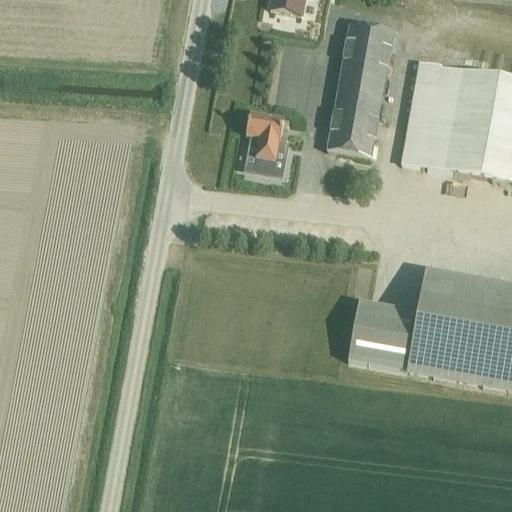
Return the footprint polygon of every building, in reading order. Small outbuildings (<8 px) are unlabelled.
[(271,0),(269,15),(300,21),(304,0),(271,0)] [(392,38),(349,30),(326,156),(370,164),(392,38)] [(511,87),(440,74),(441,72),(419,67),(400,170),(511,189),(511,87)] [(283,126),(249,120),(245,142),(258,144),(255,164),(274,168),(277,147),(283,149),(286,134),(282,133),(283,126)] [(358,307),(347,369),(511,398),(511,293),(424,278),(417,318),(358,307)]
